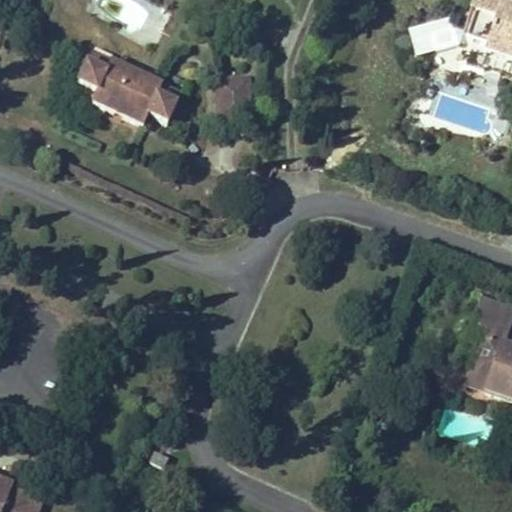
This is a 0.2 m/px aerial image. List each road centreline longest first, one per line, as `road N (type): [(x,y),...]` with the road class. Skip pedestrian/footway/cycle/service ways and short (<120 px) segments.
road 1 (residential): [(511,256),(370,206),(306,200),(287,211),(251,285)]
road 2 (residential): [(251,285),(0,180)]
road 3 (residential): [(0,242),(223,352)]
road 4 (residential): [(223,352),(197,415),(203,442),(242,481),(309,511)]
